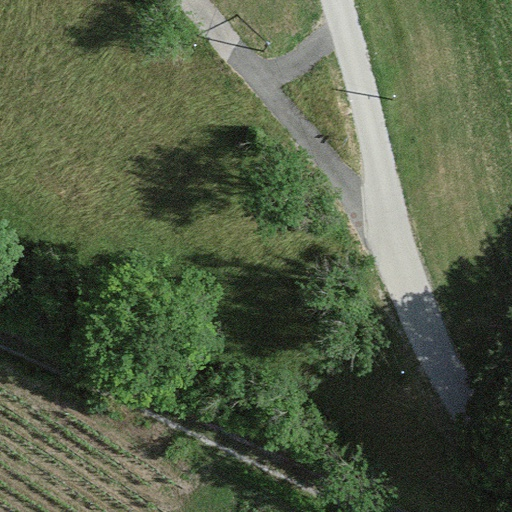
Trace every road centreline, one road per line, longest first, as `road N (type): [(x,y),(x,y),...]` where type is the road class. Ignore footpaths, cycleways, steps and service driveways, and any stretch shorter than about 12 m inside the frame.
road 1 (unclassified): [(511,471),(475,422),(396,214),(341,0)]
road 2 (track): [(0,330),(429,511)]
road 3 (track): [(396,214),(295,111),(207,0)]
